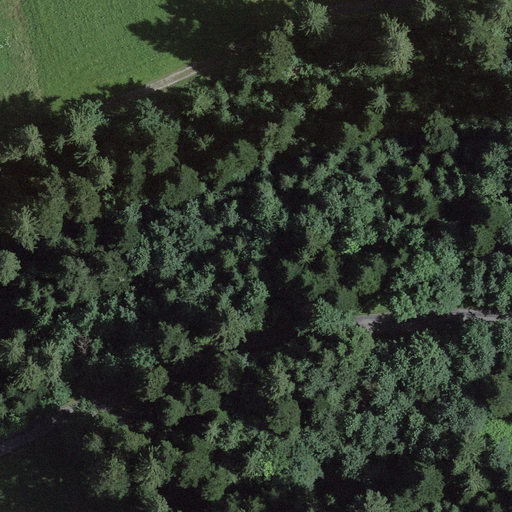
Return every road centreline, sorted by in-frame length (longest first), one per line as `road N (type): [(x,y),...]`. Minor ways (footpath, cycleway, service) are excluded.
road 1 (track): [(0,153),(143,112),(285,31),(369,11),(511,2)]
road 2 (unclassified): [(511,322),(378,322),(225,353),(0,445)]
